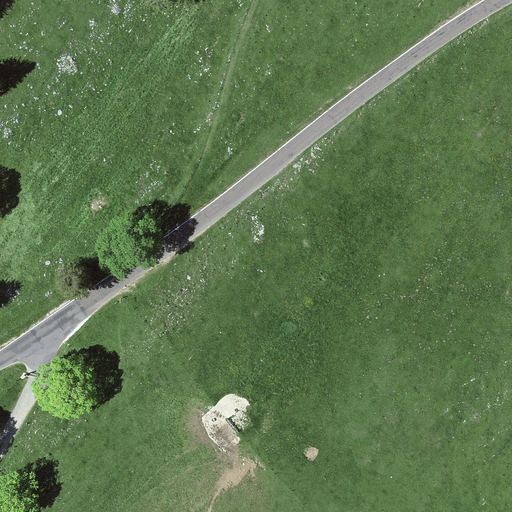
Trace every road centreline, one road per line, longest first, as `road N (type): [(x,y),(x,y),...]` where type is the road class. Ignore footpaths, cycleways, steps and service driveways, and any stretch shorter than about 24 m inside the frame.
road 1 (tertiary): [(500,0),(0,359)]
road 2 (track): [(252,0),(152,256)]
